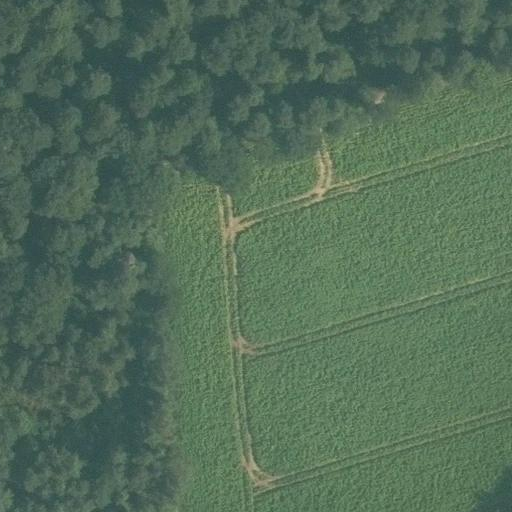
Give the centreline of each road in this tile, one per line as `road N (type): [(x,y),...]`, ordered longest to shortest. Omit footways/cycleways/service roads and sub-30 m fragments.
road 1 (track): [(105,0),(143,214),(127,511)]
road 2 (track): [(188,0),(299,125)]
